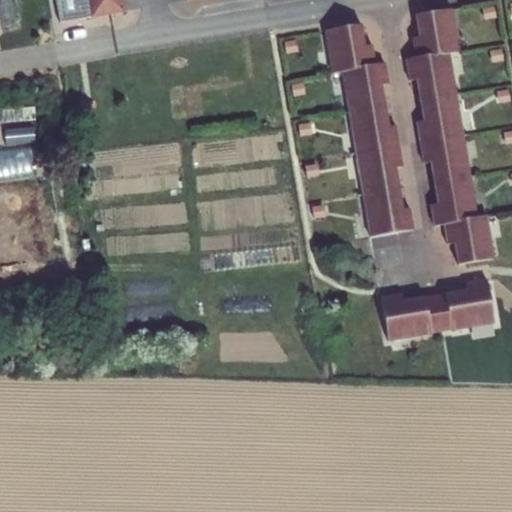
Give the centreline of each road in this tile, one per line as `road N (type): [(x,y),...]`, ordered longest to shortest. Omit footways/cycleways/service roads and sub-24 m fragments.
road 1 (residential): [(76,53),(370,0)]
road 2 (residential): [(425,248),(383,0)]
